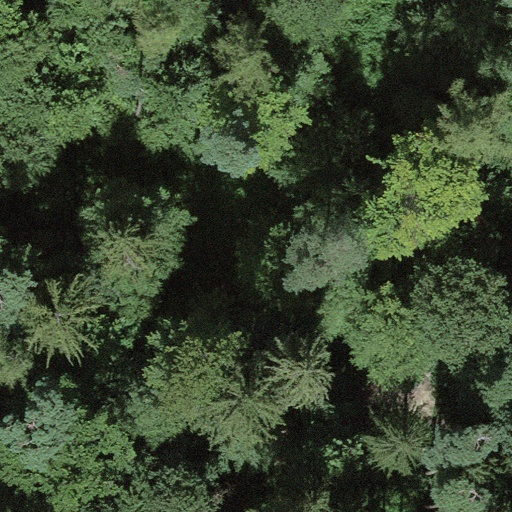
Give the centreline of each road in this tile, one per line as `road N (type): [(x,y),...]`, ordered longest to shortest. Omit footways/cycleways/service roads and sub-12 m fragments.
road 1 (track): [(0,486),(52,468),(211,450),(431,383),(511,291)]
road 2 (track): [(151,27),(511,10)]
